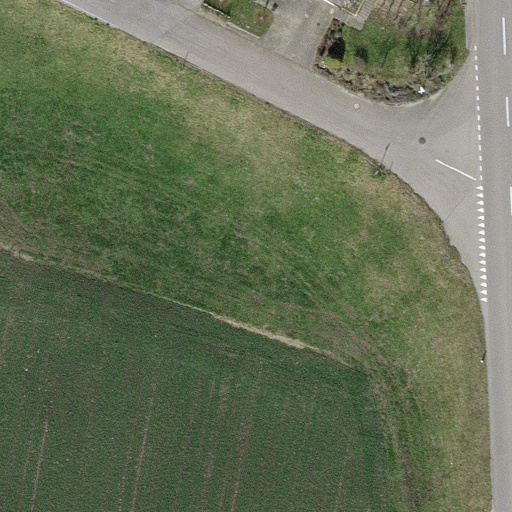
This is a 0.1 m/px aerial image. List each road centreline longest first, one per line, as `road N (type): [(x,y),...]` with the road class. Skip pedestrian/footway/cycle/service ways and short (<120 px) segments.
road 1 (residential): [(511,180),(450,166),(119,0)]
road 2 (tertiary): [(506,0),(511,158)]
